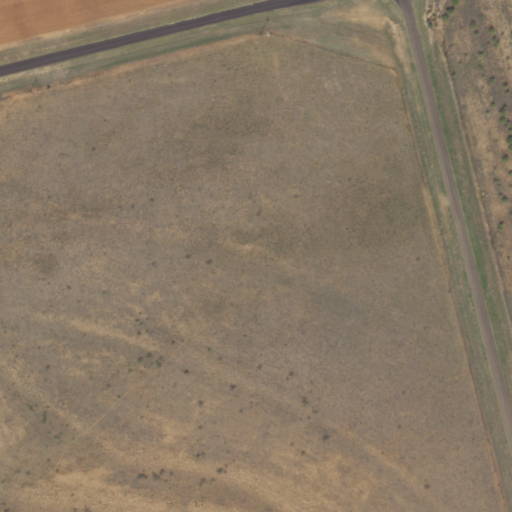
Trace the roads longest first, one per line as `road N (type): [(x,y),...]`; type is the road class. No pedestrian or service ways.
road 1 (residential): [(511,419),(410,0)]
road 2 (residential): [(0,66),(270,0)]
